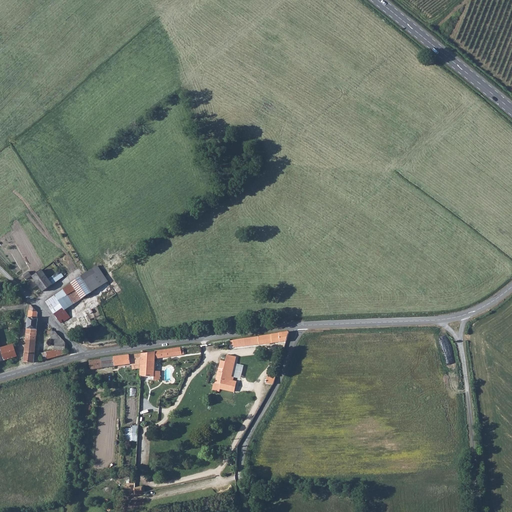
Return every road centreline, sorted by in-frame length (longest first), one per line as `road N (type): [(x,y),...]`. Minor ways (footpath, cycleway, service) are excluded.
road 1 (tertiary): [(79,356),(298,325)]
road 2 (unclassified): [(247,511),(241,463),(298,325)]
road 3 (primary): [(511,109),(377,0)]
road 4 (unclassified): [(480,511),(460,340)]
road 5 (tertiary): [(298,325),(442,319)]
